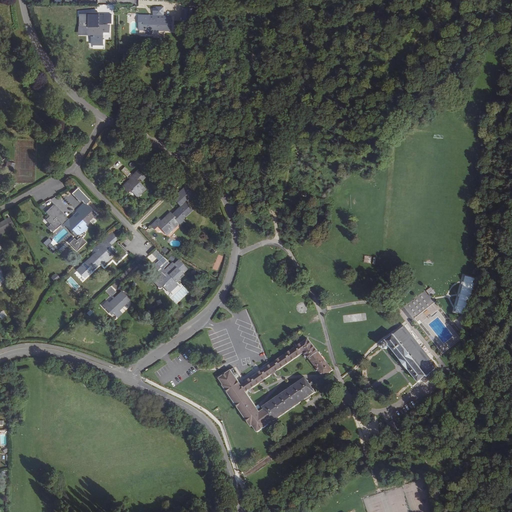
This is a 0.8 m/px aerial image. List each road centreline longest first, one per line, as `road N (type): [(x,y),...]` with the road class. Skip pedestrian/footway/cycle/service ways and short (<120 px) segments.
road 1 (residential): [(105,120),(205,176),(220,190),(235,231),(219,296),(123,378)]
road 2 (tertiary): [(241,511),(206,421),(123,378)]
road 3 (residential): [(22,0),(53,75),(105,120)]
road 4 (tertiary): [(123,378),(50,353),(0,359)]
